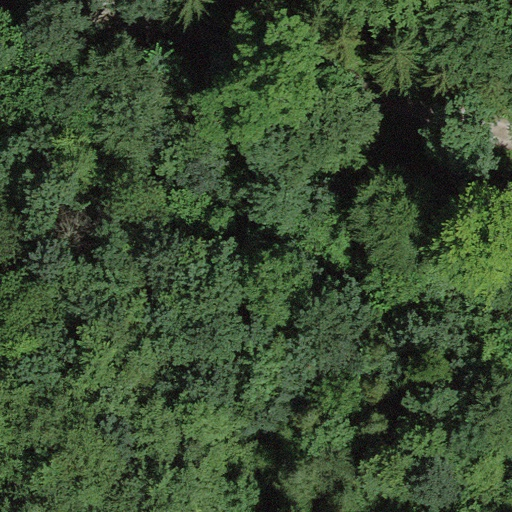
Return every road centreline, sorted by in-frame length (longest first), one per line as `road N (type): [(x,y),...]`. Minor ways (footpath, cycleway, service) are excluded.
road 1 (track): [(0,104),(331,266),(511,369)]
road 2 (track): [(511,125),(92,0)]
